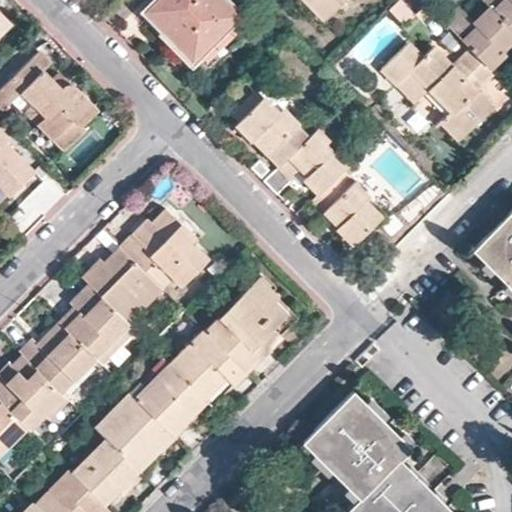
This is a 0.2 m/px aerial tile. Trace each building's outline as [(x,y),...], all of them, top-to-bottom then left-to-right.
[(191,58),(237,13),(238,12),(226,0),(151,0),(142,9),(166,33),(191,58)] [(307,0),(324,17),(341,0),(307,0)] [(392,0),(386,6),(403,24),(414,12),(412,9),(402,0),(392,0)] [(511,0),(483,0),(489,6),(511,28),(511,0)] [(502,48),(511,38),(511,28),(489,6),(472,22),(457,8),(450,14),(443,22),(468,48),(489,68),(505,52),(502,48)] [(0,38),(9,30),(5,26),(9,21),(0,11),(0,38)] [(475,91),(493,72),(489,68),(468,48),(457,60),(463,68),(456,74),(449,67),(430,46),(420,57),(405,42),(379,68),(396,85),(410,72),(426,88),(451,113),(443,122),(459,138),(490,107),(475,91)] [(95,109),(67,82),(60,87),(42,69),(49,62),(37,50),(0,86),(0,101),(4,106),(22,88),(34,100),(26,108),(55,137),(75,116),(81,122),(95,109)] [(457,60),(449,67),(456,74),(463,68),(457,60)] [(60,87),(67,82),(58,72),(49,62),(42,69),(60,87)] [(414,101),(426,88),(410,72),(396,85),(414,101)] [(262,94),(278,110),(281,107),(286,102),(286,96),(281,86),(270,80),(265,81),(257,89),(262,94)] [(279,164),(309,134),(281,107),(278,110),(262,94),(235,121),(252,139),(254,136),(260,142),(266,148),(266,152),(279,164)] [(86,127),(81,122),(75,116),(55,137),(66,148),(86,127)] [(329,140),(316,127),(309,134),(279,164),(290,176),(301,167),(307,173),(304,177),(309,182),(318,192),(342,169),(346,165),(325,143),(329,140)] [(318,192),(311,199),(325,212),(327,209),(336,218),(341,222),(338,226),(354,242),(380,216),(365,199),(368,196),(342,169),(318,192)] [(121,237),(161,276),(173,265),(182,274),(206,249),(192,235),(196,231),(165,200),(159,206),(152,213),(136,229),(132,226),(121,237)] [(149,209),(132,226),(136,229),(152,213),(149,209)] [(511,210),(474,248),(511,286),(511,210)] [(128,313),(163,278),(161,276),(121,237),(114,245),(106,252),(112,257),(92,277),(97,281),(101,286),(128,313)] [(83,268),(92,277),(112,257),(106,252),(102,248),(83,268)] [(203,323),(245,364),(253,355),(260,349),(251,340),(279,311),(265,297),(274,289),(255,270),(203,323)] [(85,301),(101,286),(97,281),(81,297),(85,301)] [(101,354),(135,320),(128,313),(101,286),(85,301),(78,308),(67,320),(98,351),(101,354)] [(251,340),(260,349),(297,312),(274,289),(265,297),(279,311),(251,340)] [(65,385),(98,351),(67,320),(48,339),(38,329),(31,336),(23,344),(27,348),(65,385)] [(237,372),(245,364),(203,323),(201,321),(166,356),(201,390),(221,371),(230,379),(237,372)] [(375,341),(357,359),(364,366),(382,348),(375,341)] [(0,390),(26,416),(30,420),(46,404),(52,410),(71,391),(65,385),(27,348),(16,359),(9,366),(16,372),(10,377),(0,366),(0,390)] [(12,355),(0,366),(10,377),(16,372),(9,366),(16,359),(12,355)] [(169,427),(203,393),(201,390),(166,356),(132,390),(164,422),(169,427)] [(203,393),(210,399),(230,379),(221,371),(201,390),(203,393)] [(152,434),(164,422),(132,390),(127,385),(94,419),(104,429),(136,460),(147,449),(158,439),(152,434)] [(0,442),(26,416),(0,390),(0,442)] [(455,511),(401,458),(412,446),(355,390),(305,439),(362,496),(350,508),(354,511),(455,511)] [(185,424),(210,399),(203,393),(169,427),(176,433),(185,424)] [(158,439),(169,427),(164,422),(152,434),(158,439)] [(130,479),(142,467),(136,460),(104,429),(69,464),(101,496),(109,488),(115,481),(124,473),(130,479)] [(89,511),(87,509),(101,496),(69,464),(66,462),(47,481),(54,488),(39,502),(48,511),(89,511)] [(122,488),(130,479),(124,473),(115,481),(122,488)] [(32,496),(39,502),(54,488),(47,481),(32,496)] [(48,511),(39,502),(32,496),(30,493),(11,511),(48,511)] [(89,511),(96,511),(107,502),(101,496),(87,509),(89,511)]
